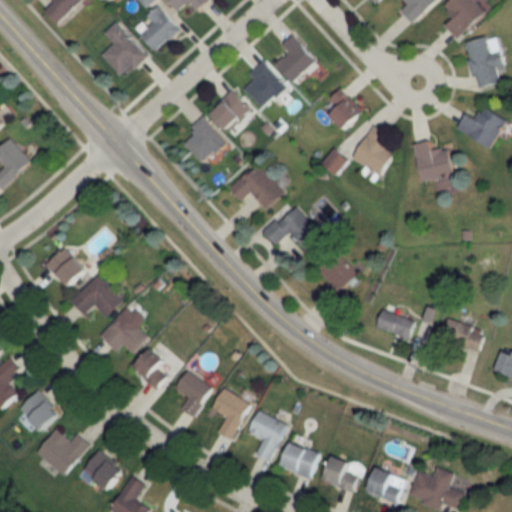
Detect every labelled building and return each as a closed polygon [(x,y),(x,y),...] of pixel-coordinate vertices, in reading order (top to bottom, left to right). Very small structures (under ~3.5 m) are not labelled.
[(82,0),(50,0),(44,7),(60,23),(82,0)] [(170,0),(181,12),(192,2),(200,10),(211,0),(170,0)] [(406,0),(410,4),(403,10),(415,23),(440,0),(406,0)] [(452,0),(446,6),(457,19),(450,25),(461,38),(488,13),(476,0),(452,0)] [(156,50),(181,31),(162,4),(149,14),(156,23),(144,32),(156,50)] [(105,54),(126,76),(149,54),(118,22),(108,32),(117,42),(105,54)] [(319,59),(296,35),(285,45),(292,52),(279,64),(296,82),(319,59)] [(469,41),(479,88),(503,83),(499,67),(506,65),(500,35),(469,41)] [(256,79),(246,89),(266,108),(289,85),(265,61),(252,74),(256,79)] [(331,100),(337,107),(332,112),(348,129),(367,111),(344,88),(331,100)] [(213,111),(229,130),(252,110),(236,91),(213,111)] [(492,148),(510,120),(487,105),(478,118),(470,113),(461,127),(492,148)] [(191,126),(197,135),(188,141),(202,162),(227,145),(208,115),(191,126)] [(384,174),(398,150),(385,142),(391,133),(376,124),(356,157),(384,174)] [(0,156),(9,165),(0,173),(0,182),(6,189),(35,160),(13,138),(0,150),(0,156)] [(452,147),(435,150),(433,140),(417,143),(424,180),(457,175),(452,147)] [(326,164),(341,174),(351,158),(336,148),(326,164)] [(287,193),(260,163),(232,187),(243,200),(253,192),(268,209),(287,193)] [(311,252),(326,236),(295,206),(268,234),(278,245),(291,232),(311,252)] [(49,266),(71,289),(90,271),(69,248),(49,266)] [(323,291),(336,306),(365,279),(340,252),(320,270),(332,282),(323,291)] [(75,300),(87,314),(98,305),(109,317),(126,301),(102,275),(75,300)] [(418,321),(385,308),(378,325),(411,338),(418,321)] [(103,334),(120,351),(126,344),(135,352),(151,337),(126,312),(103,334)] [(443,339),(481,351),(487,334),(475,331),(477,326),(450,318),(443,339)] [(0,357),(9,350),(0,339),(0,357)] [(176,369),(155,348),(137,365),(159,387),(176,369)] [(511,353),(506,351),(500,371),(511,373),(511,353)] [(0,406),(3,410),(22,393),(11,381),(24,370),(13,358),(0,369),(0,406)] [(192,397),(184,407),(196,415),(216,388),(191,370),(178,387),(192,397)] [(255,405),(227,388),(216,407),(231,416),(222,431),(234,438),(255,405)] [(45,430),(63,413),(41,390),(23,407),(45,430)] [(273,461),(291,425),(262,411),(252,431),(267,438),(259,455),(273,461)] [(74,440),(59,428),(39,452),(67,475),(93,444),(79,433),(74,440)] [(324,453),(295,442),(284,467),(313,478),(324,453)] [(98,481),(111,491),(128,470),(102,450),(82,475),(94,486),(98,481)] [(356,491),(362,476),(351,471),(354,463),(338,456),(328,479),(356,491)] [(422,471),(412,497),(444,508),(446,502),(463,508),(469,492),(452,486),(457,473),(440,466),(437,476),(422,471)] [(401,502),(409,478),(380,468),(371,492),(401,502)] [(117,511),(149,511),(152,508),(138,500),(148,483),(134,475),(114,510),(117,511)]
